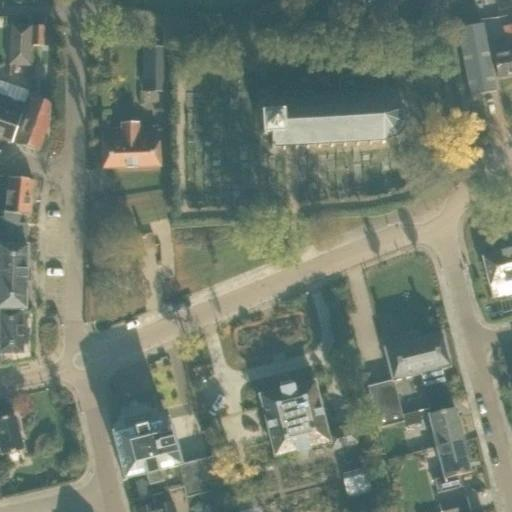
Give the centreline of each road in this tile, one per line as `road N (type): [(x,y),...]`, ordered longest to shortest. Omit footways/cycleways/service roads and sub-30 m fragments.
road 1 (primary): [(82,362),(434,218)]
road 2 (residential): [(77,13),(222,22),(290,0)]
road 3 (residential): [(82,362),(72,320),(74,175)]
road 4 (residential): [(511,506),(470,345)]
road 5 (residential): [(74,175),(77,13)]
road 6 (residential): [(470,345),(434,218)]
road 7 (residential): [(109,491),(82,362)]
